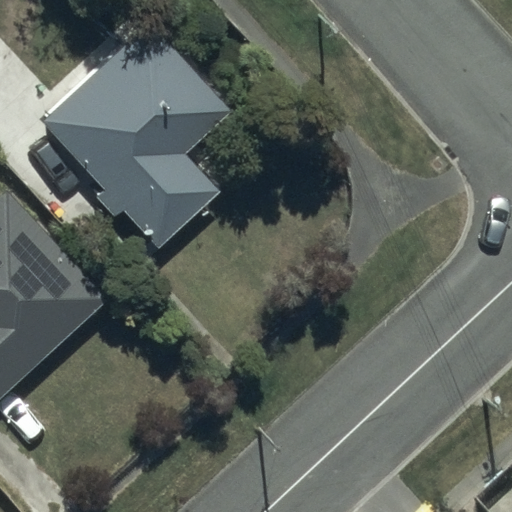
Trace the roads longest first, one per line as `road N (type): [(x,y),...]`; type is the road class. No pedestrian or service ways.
road 1 (residential): [(270,511),(511,284)]
road 2 (residential): [(362,0),(511,164)]
